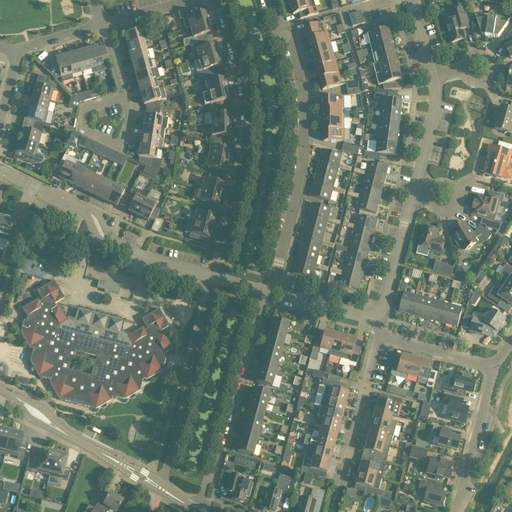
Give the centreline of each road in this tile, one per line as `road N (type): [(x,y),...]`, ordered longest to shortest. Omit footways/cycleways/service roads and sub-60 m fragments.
road 1 (residential): [(269,0),(277,30),(293,41),(305,110),(302,167),(272,294)]
road 2 (residential): [(213,278),(242,141),(239,88),(215,0)]
road 3 (residential): [(213,278),(111,247),(91,215),(0,176)]
road 4 (residential): [(260,291),(200,511)]
road 5 (residential): [(159,488),(213,278)]
road 6 (tertiary): [(159,488),(0,388)]
road 7 (residential): [(339,495),(381,340)]
road 8 (residential): [(455,511),(494,369)]
road 9 (residential): [(375,322),(411,192)]
